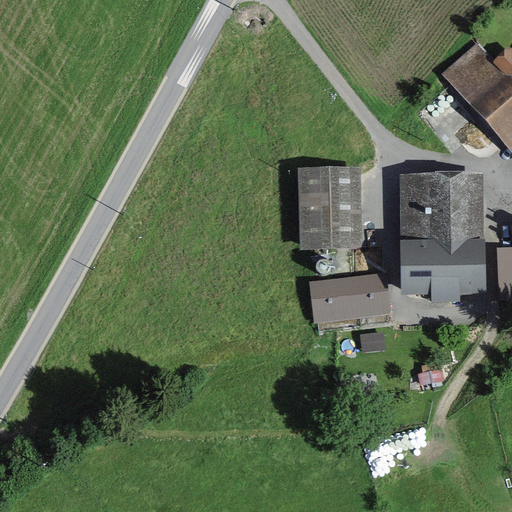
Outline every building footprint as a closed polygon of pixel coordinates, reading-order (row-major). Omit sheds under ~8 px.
[(447,76),(503,138),(511,130),(511,57),(510,55),(496,69),(477,48),(447,76)] [(303,176),(303,247),(356,247),(356,175),(303,176)] [(404,290),(472,289),(470,180),(404,181),(406,249),(404,249),(404,290)] [(511,250),(499,252),(504,282),(511,280),(511,250)] [(316,320),(387,312),(383,280),(312,288),(316,320)]
